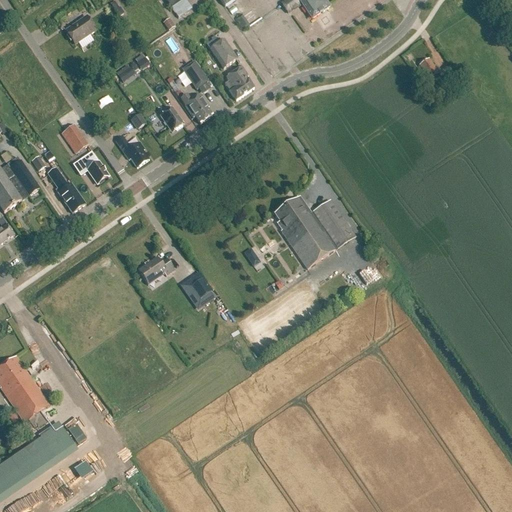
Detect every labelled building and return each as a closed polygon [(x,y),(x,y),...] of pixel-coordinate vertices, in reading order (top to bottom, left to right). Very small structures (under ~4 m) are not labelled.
[(164,0),(172,10),(186,0),(185,0),(164,0)] [(218,0),(225,9),(226,8),(237,0),(218,0)] [(299,6),(294,0),(288,0),(281,5),(287,14),(299,6)] [(330,9),(323,0),(306,0),(300,4),(312,21),(330,9)] [(110,5),(119,18),(124,14),(120,8),(119,9),(114,2),(110,5)] [(65,32),(75,47),(96,33),(86,18),(65,32)] [(174,29),(167,20),(161,24),(168,33),(174,29)] [(206,46),(223,71),(238,61),(224,42),(219,45),(214,38),(211,41),(212,42),(206,46)] [(437,67),(441,64),(436,56),(431,59),(437,67)] [(145,58),(136,64),(141,71),(150,64),(145,58)] [(419,66),(429,81),(439,74),(429,60),(419,66)] [(208,83),(194,62),(181,71),(196,92),(208,83)] [(446,65),(441,68),(450,82),(455,78),(446,65)] [(230,94),(236,103),(254,91),(247,80),(248,79),(242,70),(226,80),(229,84),(225,86),(230,94)] [(118,78),(122,85),(129,80),(124,74),(118,78)] [(170,90),(176,87),(173,81),(167,84),(170,90)] [(178,98),(185,93),(182,88),(175,92),(178,98)] [(193,120),(195,119),(200,127),(212,118),(207,110),(209,109),(200,97),(191,102),(187,96),(180,101),(185,107),(193,120)] [(183,126),(172,110),(161,118),(172,134),(183,126)] [(128,123),(135,132),(145,126),(138,116),(128,123)] [(105,127),(109,132),(118,126),(114,121),(105,127)] [(74,127),(62,136),(76,156),(88,148),(74,127)] [(131,161),(137,170),(149,162),(143,153),(144,151),(140,145),(131,151),(123,139),(116,144),(129,162),(131,161)] [(0,160),(1,162),(8,157),(3,149),(0,150),(0,160)] [(82,161),(89,171),(87,172),(97,186),(108,179),(103,171),(103,170),(99,164),(98,165),(91,155),(82,161)] [(8,167),(0,172),(21,203),(28,198),(29,199),(40,191),(20,163),(17,159),(7,166),(8,167)] [(45,169),(38,159),(31,164),(37,174),(45,169)] [(56,192),(72,216),(85,206),(71,186),(68,188),(56,170),(47,176),(58,191),(56,192)] [(0,210),(4,216),(21,203),(0,172),(0,210)] [(274,215),(279,223),(277,224),(282,231),(281,232),(307,271),(355,238),(330,202),(311,215),(300,198),(274,215)] [(0,232),(0,247),(14,238),(7,227),(0,232)] [(260,264),(251,251),(245,255),(254,269),(260,264)] [(161,265),(157,259),(138,272),(148,286),(164,275),(166,278),(174,272),(167,261),(161,265)] [(277,279),(269,283),(272,289),(280,285),(277,279)] [(193,289),(180,298),(187,308),(200,299),(193,289)] [(50,408),(16,359),(0,369),(0,387),(1,390),(0,390),(25,425),(50,408)] [(45,441),(58,461),(75,449),(62,429),(45,441)] [(78,469),(81,472),(89,466),(88,465),(92,462),(85,454),(81,458),(85,463),(78,469)] [(0,501),(29,483),(25,477),(0,492),(0,501)]
